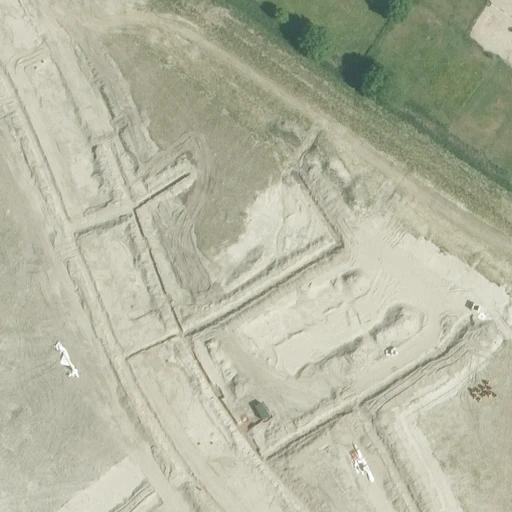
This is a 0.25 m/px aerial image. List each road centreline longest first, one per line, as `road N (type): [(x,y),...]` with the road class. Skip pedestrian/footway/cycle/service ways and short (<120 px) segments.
road 1 (residential): [(141,352),(360,237),(398,258),(442,303),(450,329),(433,352),(366,396),(360,412),(363,434),(409,511)]
road 2 (residential): [(0,24),(141,352)]
road 3 (residential): [(195,440),(97,511)]
